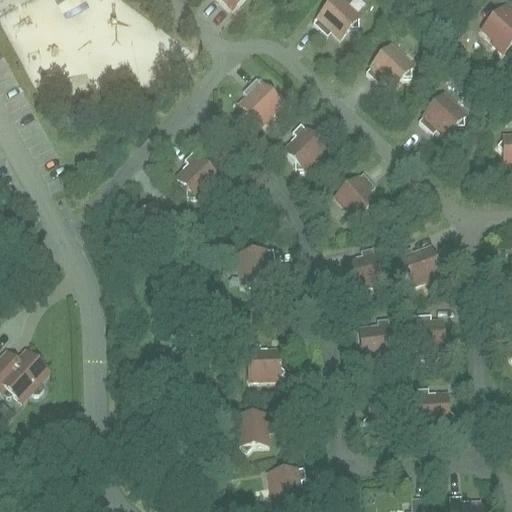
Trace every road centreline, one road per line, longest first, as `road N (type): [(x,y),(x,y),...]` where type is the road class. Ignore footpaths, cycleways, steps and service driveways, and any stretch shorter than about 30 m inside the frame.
road 1 (unclassified): [(125,511),(110,495),(100,447),(87,274),(64,241)]
road 2 (unclassified): [(64,241),(0,122)]
